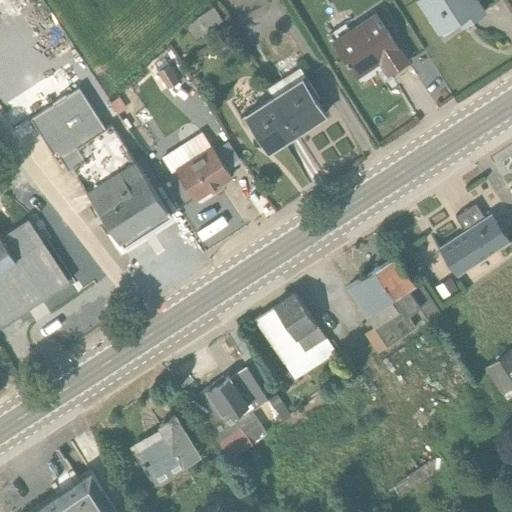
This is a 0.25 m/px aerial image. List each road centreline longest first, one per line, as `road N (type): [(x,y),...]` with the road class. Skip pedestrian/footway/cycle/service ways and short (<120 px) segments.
road 1 (primary): [(156,334),(511,105)]
road 2 (unclassified): [(0,128),(156,334)]
road 3 (primary): [(0,434),(156,334)]
